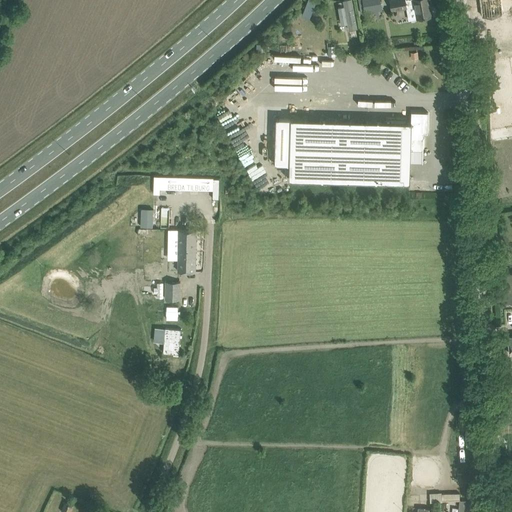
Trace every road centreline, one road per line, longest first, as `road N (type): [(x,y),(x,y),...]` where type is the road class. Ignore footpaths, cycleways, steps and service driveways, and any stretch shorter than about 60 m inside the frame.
road 1 (unclassified): [(489,394),(462,0)]
road 2 (primary): [(0,223),(275,0)]
road 3 (primary): [(238,0),(0,192)]
road 4 (unclassified): [(149,511),(201,362),(209,225)]
